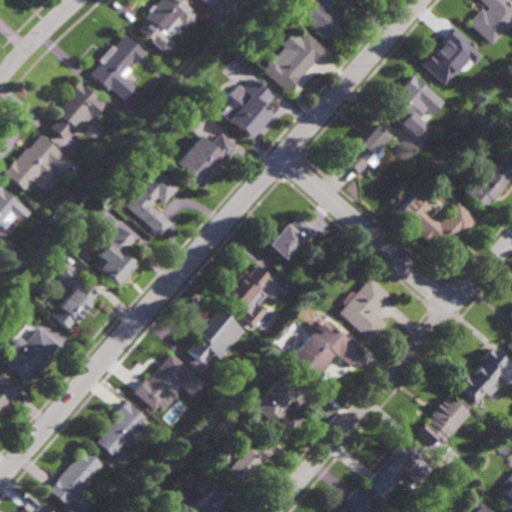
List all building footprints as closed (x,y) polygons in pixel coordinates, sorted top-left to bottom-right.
[(180,0),(184,3),(183,5),(194,14),(191,17),(192,22),(189,25),(184,25),(182,28),(178,24),(164,41),(157,35),(150,43),(136,31),(145,20),(142,18),(147,12),(146,11),(150,5),(152,7),(157,0),(180,0)] [(329,40),(300,18),(313,0),(333,0),(328,7),(333,11),(331,13),(342,22),(329,40)] [(511,18),(490,43),(467,23),(480,9),(484,12),(488,8),(479,0),(507,0),(511,4),(511,18)] [(464,59),(461,57),(452,67),(456,70),(443,85),(419,63),(431,50),(434,53),(444,43),(441,40),(453,26),(475,46),(464,59)] [(232,42),(225,37),(231,30),(238,36),(232,42)] [(284,91),(260,69),(270,59),(271,59),(284,45),(289,50),(305,32),(323,48),(284,91)] [(143,53),(133,65),(129,62),(125,67),(128,70),(127,71),(137,79),(121,98),(108,88),(106,90),(88,74),(99,61),(96,60),(109,45),(112,48),(122,35),(143,53)] [(423,122),(431,130),(429,133),(433,136),(429,140),(425,137),(420,143),(398,123),(383,109),(400,90),(398,88),(411,74),(429,90),(418,102),(423,108),(416,116),(423,122)] [(264,89),(254,100),(267,111),(260,119),(263,122),(256,130),(253,128),(246,136),(226,119),(227,118),(220,112),(226,104),(225,103),(223,102),(223,101),(222,99),(222,98),(223,96),(223,95),(224,94),(225,93),(226,92),(227,92),(229,91),(230,91),(231,92),(233,92),(234,93),(235,94),(236,93),(237,95),(241,90),(241,89),(250,78),(264,89)] [(89,117),(82,111),(59,138),(47,127),(56,116),(52,112),(68,94),(65,91),(75,80),(101,103),(89,117)] [(188,94),(180,87),(185,81),(193,88),(188,94)] [(383,153),(371,167),(366,162),(356,173),(340,159),(350,147),(351,148),(356,143),(353,141),(370,122),(386,136),(377,147),(383,153)] [(235,146),(222,160),(221,159),(207,175),(210,178),(201,187),(174,163),(198,135),(210,144),(219,133),(235,146)] [(56,174),(49,169),(42,177),(36,173),(21,190),(0,172),(0,170),(10,159),(12,160),(23,147),(25,149),(37,134),(75,167),(68,175),(61,168),(56,174)] [(511,172),(508,177),(509,178),(504,184),(505,185),(492,201),(489,199),(482,207),(459,188),(471,174),(473,176),(481,167),(486,172),(502,153),(511,161),(511,172)] [(163,202),(156,196),(149,205),(169,223),(158,235),(125,205),(156,170),(176,187),(163,202)] [(17,222),(11,216),(1,228),(0,227),(0,187),(27,211),(17,222)] [(437,222),(456,202),(475,220),(459,237),(458,236),(443,252),(427,238),(425,241),(418,234),(420,231),(413,224),(411,226),(394,210),(411,192),(428,208),(425,211),(437,222)] [(315,231),(303,244),(295,252),(291,248),(283,257),(267,243),(285,222),(289,226),(297,216),(315,231)] [(115,285),(97,268),(96,269),(92,266),(99,258),(95,255),(107,241),(105,240),(117,227),(133,240),(122,253),(134,263),(115,285)] [(237,311),(220,296),(227,288),(225,285),(230,279),(233,281),(241,272),(245,277),(256,265),(268,276),(237,311)] [(75,323),(73,320),(66,328),(50,315),(72,289),(58,277),(68,266),(79,275),(77,277),(96,293),(89,302),(91,304),(75,323)] [(372,312),(384,323),(369,340),(337,312),(367,277),(387,294),(372,312)] [(241,330),(216,359),(207,350),(197,362),(185,351),(197,337),(194,334),(200,327),(197,324),(203,317),(206,319),(216,308),(241,330)] [(346,338),(347,337),(363,350),(348,367),(334,354),(313,379),(289,359),(312,331),(316,335),(327,322),(346,338)] [(57,345),(47,356),(49,359),(39,371),(37,369),(26,382),(5,364),(16,351),(10,345),(17,337),(23,342),(36,327),(57,345)] [(504,361),(495,371),(497,372),(472,401),(454,385),(464,374),(466,376),(480,361),(478,359),(488,347),(504,361)] [(182,387),(179,385),(170,396),(165,392),(162,396),(163,397),(152,410),(134,395),(144,383),(169,353),(193,374),(182,387)] [(9,402),(7,401),(0,408),(0,372),(1,371),(20,388),(9,402)] [(294,398),(292,396),(278,412),(280,414),(281,412),(295,424),(283,439),(271,428),(273,425),(253,407),(284,371),(303,388),(294,398)] [(468,413),(443,441),(435,435),(425,446),(412,434),(423,422),(426,425),(428,422),(424,419),(433,409),(432,409),(436,403),(437,404),(446,394),(468,413)] [(130,434),(129,433),(110,456),(93,442),(116,415),(113,412),(123,401),(143,418),(134,428),(135,429),(130,434)] [(496,430),(492,425),(497,420),(501,424),(496,430)] [(490,437),(485,432),(491,427),(496,432),(490,437)] [(252,449),(259,441),(271,452),(250,476),(248,474),(238,485),(215,466),(239,438),(252,449)] [(413,465),(417,460),(427,468),(416,482),(404,472),(391,487),(387,484),(379,494),(366,483),(389,455),(388,454),(399,441),(406,447),(405,448),(414,456),(409,462),(413,465)] [(79,511),(69,511),(45,490),(81,449),(99,465),(75,492),(87,504),(79,511)] [(511,511),(497,499),(509,486),(503,481),(511,471),(511,511)] [(461,484),(456,479),(459,476),(464,481),(461,484)] [(221,511),(192,511),(190,510),(213,484),(229,498),(220,508),(223,510),(221,511)] [(339,511),(348,502),(345,499),(355,487),(375,505),(368,511),(339,511)] [(484,511),(471,511),(465,506),(471,500),(484,511)]
